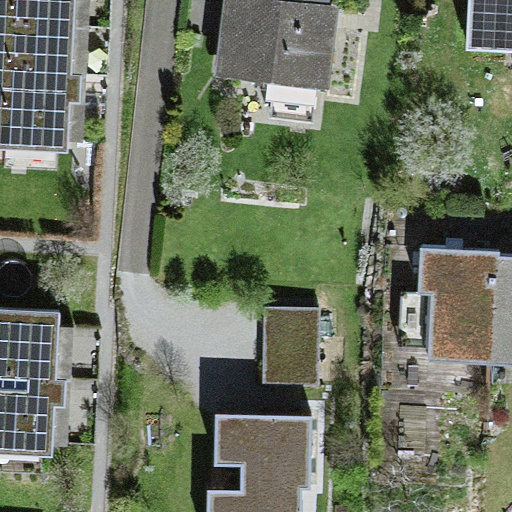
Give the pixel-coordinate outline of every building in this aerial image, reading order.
[(74,0),(0,0),(0,20),(73,25),(74,0)] [(324,0),(227,0),(225,18),(238,20),(232,76),(324,87),(331,27),(321,26),(324,0)] [(505,49),(506,35),(511,35),(511,0),(467,0),(465,47),(505,49)] [(73,25),(0,20),(0,68),(71,72),(73,25)] [(71,72),(0,68),(0,146),(67,150),(70,98),(81,99),(82,73),(71,72)] [(492,362),(497,249),(447,246),(447,236),(446,236),(445,246),(420,245),(417,291),(430,292),(427,358),(467,360),(468,346),(492,348),(491,362),(492,362)] [(497,249),(492,362),(493,348),(511,348),(511,254),(498,253),(499,249),(497,249)] [(0,373),(55,376),(59,309),(0,306),(0,373)] [(318,308),(265,307),(264,382),(317,383),(318,308)] [(55,376),(0,373),(0,450),(51,453),(54,402),(65,402),(66,377),(55,376)] [(311,413),(215,411),(214,462),(242,461),(242,488),(208,486),(207,511),(301,511),(302,485),(310,486),(311,413)]
